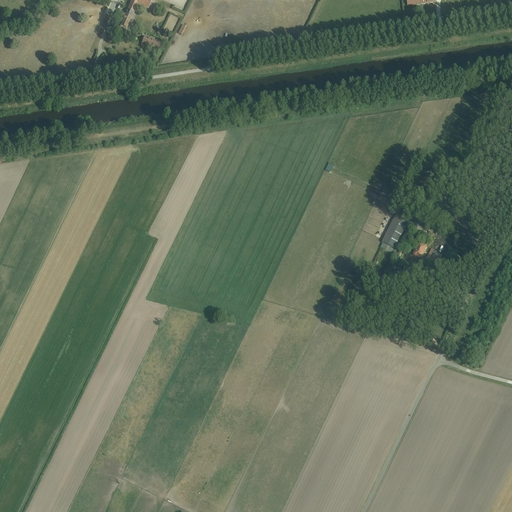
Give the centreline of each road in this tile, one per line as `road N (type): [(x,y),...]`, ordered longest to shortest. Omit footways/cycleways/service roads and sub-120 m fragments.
road 1 (unclassified): [(511,26),(0,101)]
road 2 (track): [(511,76),(0,151)]
road 3 (unclassified): [(436,362),(511,211)]
road 4 (unclassified): [(363,511),(436,362)]
